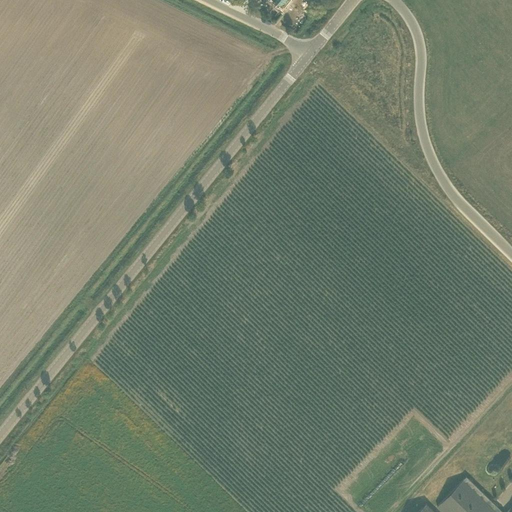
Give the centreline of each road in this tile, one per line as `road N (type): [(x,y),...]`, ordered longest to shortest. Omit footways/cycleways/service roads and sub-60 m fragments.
road 1 (tertiary): [(0,436),(307,56)]
road 2 (track): [(0,389),(271,57),(292,45)]
road 3 (tertiary): [(511,254),(436,171),(420,117),(419,40),(392,0)]
